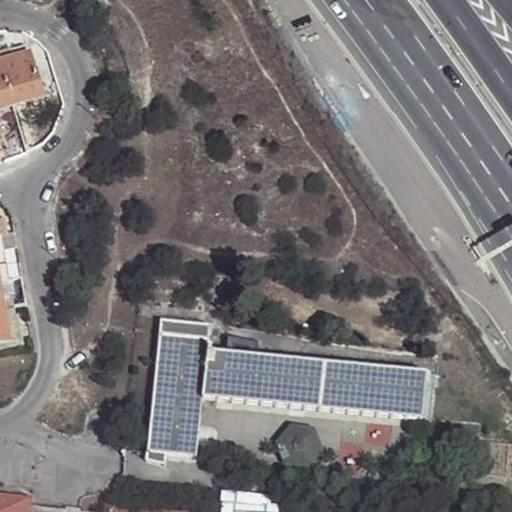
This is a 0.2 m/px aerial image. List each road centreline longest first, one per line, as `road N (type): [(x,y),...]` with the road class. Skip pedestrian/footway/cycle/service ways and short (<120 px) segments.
road 1 (residential): [(0,425),(38,401),(56,354),(29,181)]
road 2 (motorway): [(363,0),(511,207)]
road 3 (residential): [(0,16),(18,15),(60,35),(83,83),(80,117),(64,147),(29,181)]
road 4 (motorway): [(511,105),(428,0)]
